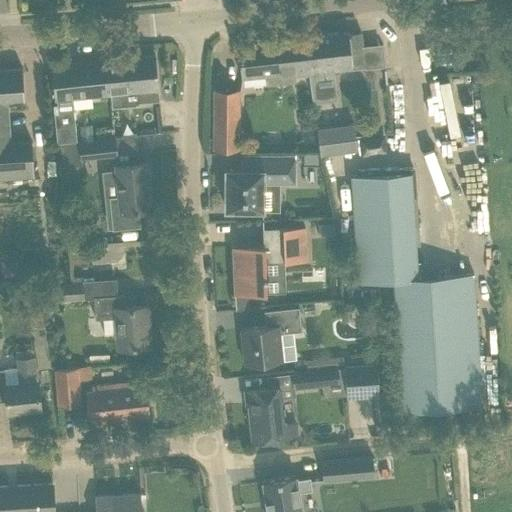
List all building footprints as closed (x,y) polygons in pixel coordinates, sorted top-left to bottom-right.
[(348,31),(304,36),(308,73),(314,72),(315,78),(334,76),(333,70),(352,68),(352,64),(364,62),(360,32),(348,33),(348,31)] [(237,43),(241,77),(265,74),(266,85),(296,81),(295,75),(308,73),(304,36),(237,43)] [(154,54),(105,59),(109,93),(110,93),(111,104),(139,102),(158,100),(154,54)] [(102,59),(51,64),(53,84),(54,98),(55,113),(54,113),(57,142),(75,140),(71,97),(106,93),(109,93),(105,59),(102,59)] [(0,178),(33,176),(30,142),(11,144),(8,103),(24,101),(22,68),(0,69),(0,178)] [(466,143),(478,143),(476,87),(465,88),(466,143)] [(212,149),(238,149),(239,89),(213,89),(212,149)] [(321,129),(325,154),(357,149),(353,124),(321,129)] [(79,142),(80,158),(116,154),(114,138),(79,142)] [(225,208),(262,208),(277,209),(277,180),(293,181),(293,153),(242,153),(242,169),(225,169),(225,208)] [(317,153),(305,153),(305,162),(317,161),(317,153)] [(108,196),(112,229),(140,226),(138,209),(151,208),(147,161),(114,164),(117,195),(108,196)] [(350,175),(356,283),(393,280),(401,412),(481,407),(473,276),(417,279),(411,171),(350,175)] [(333,222),(318,223),(318,234),(334,234),(333,222)] [(232,245),(234,293),(265,292),(265,278),(267,278),(267,274),(265,274),(264,262),(305,260),(304,226),(262,228),(262,244),(232,245)] [(17,260),(3,261),(3,276),(18,275),(17,260)] [(51,284),(52,299),(82,297),(81,282),(51,284)] [(92,296),(93,318),(102,317),(103,334),(117,333),(117,346),(148,344),(147,322),(145,322),(144,311),(147,311),(146,305),(123,306),(123,294),(92,296)] [(244,327),(245,338),(241,338),(244,364),(282,360),(279,333),(300,330),(298,306),(263,310),(265,325),(244,327)] [(12,355),(0,355),(0,365),(13,364),(12,355)] [(306,359),(307,369),(343,366),(342,355),(306,359)] [(39,408),(37,388),(33,356),(17,358),(20,381),(4,383),(8,411),(39,408)] [(378,395),(376,363),(344,364),(345,381),(345,398),(378,395)] [(345,381),(344,364),(343,364),(343,367),(337,368),(292,373),(294,387),(345,381)] [(91,380),(90,366),(52,369),(56,406),(79,405),(78,381),(91,380)] [(145,385),(128,387),(128,382),(91,385),(91,391),(84,392),(88,423),(149,415),(145,385)] [(247,390),(252,440),(296,435),(294,422),(283,423),(278,386),(247,390)] [(372,457),(320,461),(322,479),(374,475),(372,457)] [(295,475),(262,481),(266,511),(301,511),(298,492),(312,489),(310,476),(296,478),(295,475)] [(53,511),(51,482),(5,485),(6,511),(53,511)] [(140,511),(140,492),(94,495),(95,511),(140,511)]
